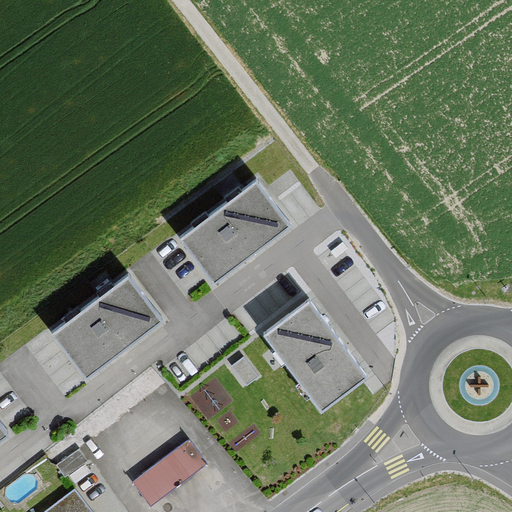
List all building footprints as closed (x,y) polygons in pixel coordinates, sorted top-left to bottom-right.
[(215,287),(298,227),(273,193),(190,253),(215,287)] [(93,385),(189,315),(158,273),(62,342),(93,385)] [(388,387),(321,296),(257,343),(324,434),(388,387)] [(0,453),(34,430),(1,385),(0,385),(0,453)] [(189,431),(133,473),(153,499),(208,456),(189,431)] [(93,511),(74,486),(38,511),(93,511)]
